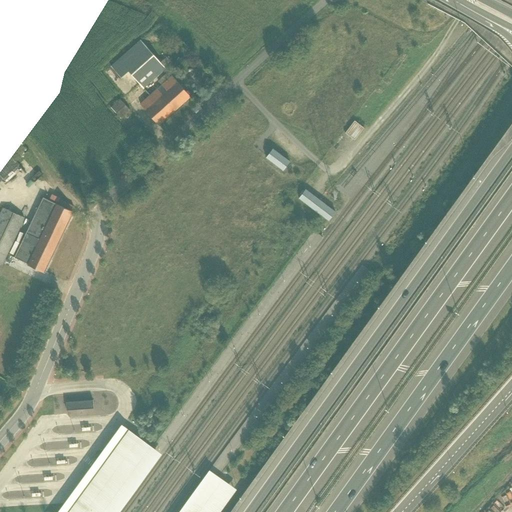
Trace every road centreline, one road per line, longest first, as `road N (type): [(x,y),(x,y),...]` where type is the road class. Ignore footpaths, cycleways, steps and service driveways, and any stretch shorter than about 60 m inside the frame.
road 1 (unclassified): [(329,0),(99,206),(93,251),(57,340),(28,405),(0,441)]
road 2 (motorway): [(511,147),(253,511)]
road 3 (motorway): [(511,199),(286,511)]
road 4 (motorway): [(336,511),(511,269)]
road 5 (motorway): [(400,511),(511,386)]
